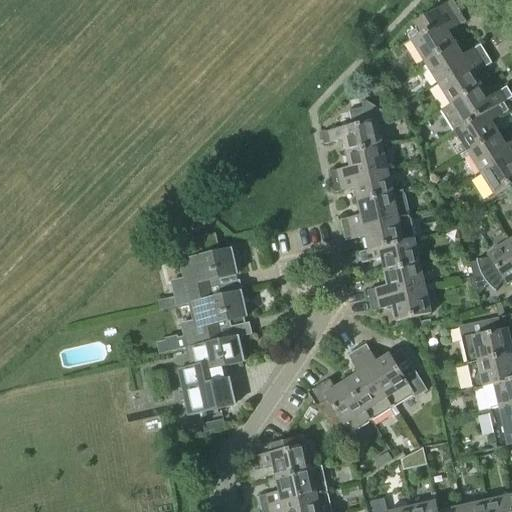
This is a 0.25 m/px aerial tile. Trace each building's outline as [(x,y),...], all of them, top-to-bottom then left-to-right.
[(414,25),(421,36),(411,43),(424,64),(455,45),(448,33),(465,22),(452,1),(414,25)] [(438,86),(486,56),(480,46),(463,57),(455,45),(424,64),(438,86)] [(486,56),(438,86),(451,106),(451,107),(481,88),(474,75),(491,64),(486,56)] [(502,103),(503,104),(511,98),(506,89),(489,99),(481,88),(451,107),(451,106),(441,112),(454,133),(463,127),(464,128),(502,103)] [(464,128),(463,127),(454,133),(468,155),(499,135),(491,123),(508,113),(503,104),(502,103),(464,128)] [(321,134),(324,146),(344,141),(347,155),(382,147),(377,123),(383,122),(380,112),(367,104),(361,104),(362,110),(349,113),(352,127),(321,134)] [(481,175),(511,156),(511,143),(506,147),(499,135),(468,155),(481,175)] [(329,173),(331,184),(387,171),(382,147),(347,155),(350,169),(329,173)] [(511,156),(481,175),(495,198),(511,186),(511,156)] [(354,190),(357,203),(393,196),(393,195),(387,171),(331,184),(334,194),(354,190)] [(409,217),(403,192),(393,195),(393,196),(357,203),(360,217),(340,221),(343,232),(409,217)] [(365,238),(368,252),(414,242),(409,217),(343,232),(345,242),(365,238)] [(192,304),(213,299),(210,283),(234,278),(228,251),(218,254),(214,237),(188,243),(192,260),(183,261),(187,280),(172,283),(175,298),(158,302),(160,311),(192,304)] [(381,260),(385,274),(420,266),(414,242),(368,252),(359,254),(361,264),(381,260)] [(511,247),(509,243),(487,256),(490,260),(478,261),(477,261),(477,264),(478,268),(480,272),(481,275),(482,278),(484,281),(485,283),(489,288),(492,290),(494,292),(496,293),(497,292),(496,292),(504,282),(506,287),(511,283),(511,247)] [(367,292),(369,302),(425,290),(420,266),(385,274),(388,287),(367,292)] [(425,290),(369,302),(372,313),(392,308),(396,323),(430,315),(425,290)] [(213,299),(192,304),(196,322),(182,325),(185,339),(179,340),(178,337),(165,340),(166,342),(157,344),(159,356),(189,349),(222,342),(219,325),(244,320),(238,294),(213,299)] [(467,366),(511,356),(511,350),(510,342),(511,341),(511,316),(459,328),(467,366)] [(236,339),(222,342),(189,349),(193,368),(179,371),(189,417),(232,407),(226,380),(225,380),(223,369),(241,365),(236,339)] [(366,346),(356,352),(392,409),(412,396),(414,400),(427,392),(401,351),(391,358),(390,356),(377,364),(366,346)] [(370,422),(392,409),(356,352),(347,358),(358,375),(346,383),(370,422)] [(511,381),(511,356),(467,366),(473,391),(484,388),(483,387),(511,381)] [(511,381),(483,387),(484,388),(489,412),(511,406),(511,381)] [(370,422),(346,383),(335,390),(328,382),(309,394),(338,442),(370,422)] [(511,406),(489,412),(497,449),(511,445),(511,406)] [(223,422),(217,423),(218,431),(225,430),(223,422)] [(273,466),(276,479),(292,476),(311,472),(311,470),(305,446),(300,448),(298,440),(268,447),(270,454),(250,459),(253,470),(273,466)] [(374,462),(379,470),(393,461),(388,454),(374,462)] [(321,468),(311,470),(311,472),(292,476),(276,479),(279,493),(259,498),(261,508),(327,494),(321,468)] [(331,511),(327,494),(261,508),(262,511),(331,511)] [(511,511),(511,507),(510,497),(486,503),(487,511),(511,511)] [(411,511),(410,509),(395,511),(386,511),(384,500),(370,504),(371,511),(411,511)] [(438,511),(436,503),(410,509),(411,511),(438,511)] [(487,511),(486,503),(462,508),(462,511),(487,511)]
